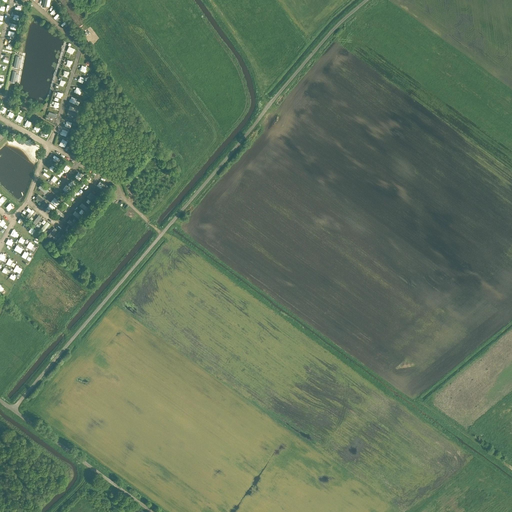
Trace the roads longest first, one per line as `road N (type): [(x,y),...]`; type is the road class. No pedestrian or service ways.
road 1 (track): [(11,409),(335,26),(366,0)]
road 2 (track): [(0,118),(116,184),(160,233)]
road 3 (track): [(151,511),(0,400)]
road 4 (track): [(46,145),(28,198),(58,225),(98,175)]
